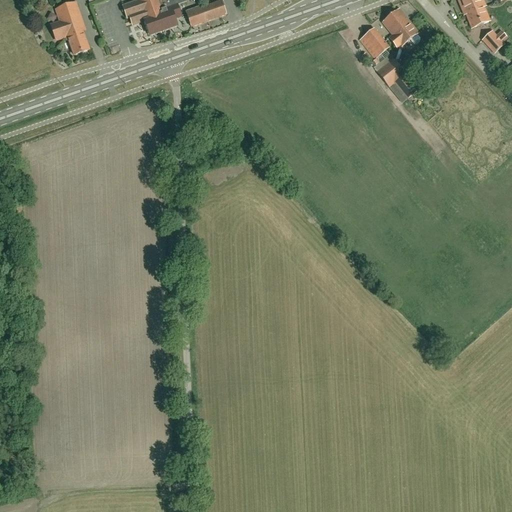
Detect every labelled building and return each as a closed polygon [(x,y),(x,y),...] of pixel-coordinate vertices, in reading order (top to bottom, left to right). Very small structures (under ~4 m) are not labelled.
[(128,19),(129,18),(132,26),(144,22),(150,37),(178,27),(175,19),(182,17),(177,4),(176,5),(175,2),(179,1),(178,0),(138,0),(139,1),(123,7),(128,19)] [(467,15),(484,8),(483,5),(484,4),(482,0),(460,0),(459,1),(464,13),(466,12),(467,15)] [(194,27),(227,16),(222,2),(203,8),(202,6),(186,12),(191,25),(194,27)] [(56,10),(60,23),(52,26),(57,41),(68,37),(75,56),(90,50),(84,32),(86,31),(76,3),(56,10)] [(472,29),(489,22),(484,8),(467,15),(472,29)] [(382,23),(393,36),(389,39),(398,49),(401,47),(402,48),(419,34),(400,10),(382,23)] [(374,30),(360,41),(375,60),(389,49),(374,30)] [(495,54),(505,45),(493,32),(483,41),(495,54)] [(406,75),(393,59),(377,72),(390,88),(396,83),(408,98),(418,90),(406,75)]
